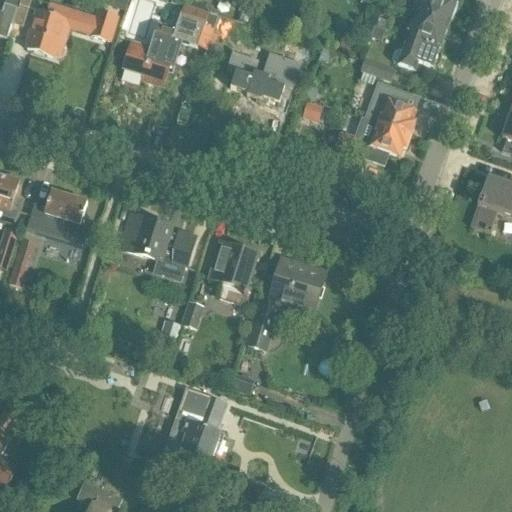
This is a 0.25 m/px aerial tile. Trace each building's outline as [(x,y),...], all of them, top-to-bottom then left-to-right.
[(107,0),(106,2),(127,9),(129,0),(107,0)] [(457,7),(437,0),(420,0),(414,17),(448,29),(450,23),(451,23),(455,15),(457,7)] [(4,5),(1,16),(0,15),(0,40),(6,43),(17,8),(4,5)] [(177,45),(208,54),(219,20),(183,8),(176,31),(157,25),(150,49),(132,44),(123,73),(142,79),(140,84),(163,91),(177,45)] [(26,49),(33,51),(32,54),(53,61),(54,58),(59,59),(69,23),(61,21),(63,15),(48,10),(46,16),(37,14),(26,49)] [(116,19),(99,13),(91,39),(108,45),(116,19)] [(448,29),(414,17),(406,40),(440,52),(444,45),(446,36),(445,36),(448,29)] [(440,52),(406,40),(397,67),(415,74),(418,65),(432,71),(439,52),(440,53),(440,52)] [(365,63),(361,76),(390,86),(395,74),(365,63)] [(247,100),(259,103),(257,107),(277,113),(284,91),(283,91),(288,75),(266,68),(262,79),(253,76),(252,80),(236,75),(230,91),(248,97),(247,100)] [(376,127),(411,140),(416,125),(413,124),(416,114),(415,114),(419,102),(378,87),(365,123),(376,127)] [(323,110),(307,105),(302,120),(317,126),(318,122),(323,124),(326,115),(322,114),(323,110)] [(511,118),(509,118),(501,141),(511,145),(511,118)] [(340,138),(335,153),(350,158),(353,150),(358,152),(364,162),(385,170),(389,157),(399,161),(403,152),(406,153),(411,140),(376,127),(370,144),(340,138)] [(0,226),(4,228),(5,225),(13,228),(21,203),(14,201),(19,185),(0,179),(0,226)] [(490,237),(497,217),(511,222),(511,188),(487,179),(469,229),(490,237)] [(81,222),(86,207),(50,195),(45,211),(33,207),(25,233),(85,252),(93,226),(81,222)] [(131,218),(120,254),(156,266),(152,278),(180,287),(185,272),(195,240),(177,234),(175,240),(169,237),(171,231),(131,218)] [(0,271),(6,274),(18,234),(5,230),(0,245),(0,271)] [(8,287),(22,292),(38,240),(23,236),(8,287)] [(207,284),(222,288),(218,303),(243,311),(248,295),(246,295),(258,258),(219,246),(207,284)] [(266,316),(258,313),(246,350),(264,356),(279,308),(296,313),(295,318),(310,322),(323,278),(281,266),(266,316)] [(203,310),(188,305),(181,330),(196,334),(203,310)] [(11,318),(0,336),(0,339),(22,352),(33,331),(11,318)] [(159,344),(174,348),(180,329),(165,324),(159,344)] [(0,386),(5,389),(17,366),(0,356),(0,386)] [(160,463),(188,473),(190,468),(206,474),(209,467),(220,437),(216,435),(226,407),(185,392),(175,422),(185,426),(181,436),(185,438),(179,454),(165,449),(160,463)] [(0,488),(5,492),(17,470),(0,459),(12,437),(8,435),(20,413),(0,402),(0,488)] [(117,511),(122,502),(84,486),(77,502),(92,509),(91,511),(117,511)]
